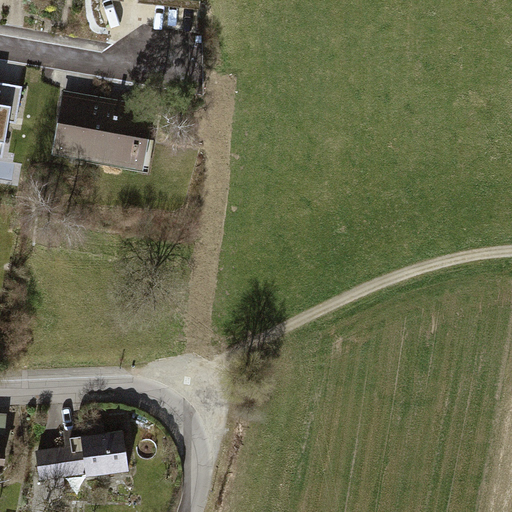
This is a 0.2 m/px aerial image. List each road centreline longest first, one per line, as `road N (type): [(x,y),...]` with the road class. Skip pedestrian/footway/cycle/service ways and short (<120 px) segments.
road 1 (track): [(148,392),(397,276),(511,250)]
road 2 (residential): [(0,393),(120,388),(162,399),(187,424),(199,455),(191,511)]
road 3 (residential): [(178,76),(0,46)]
